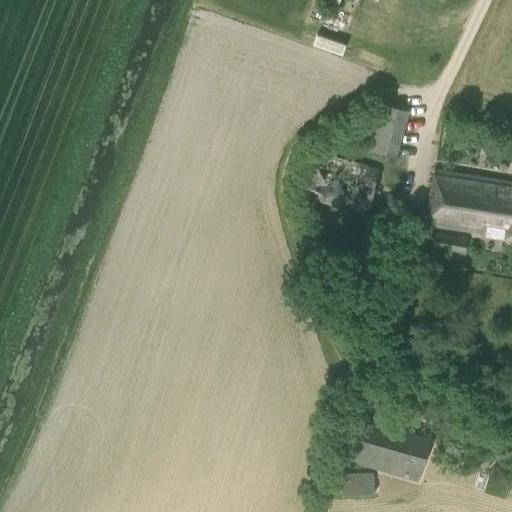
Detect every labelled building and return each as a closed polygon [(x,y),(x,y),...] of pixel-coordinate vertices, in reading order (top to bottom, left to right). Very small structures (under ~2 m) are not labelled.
[(402,155),(411,107),(385,102),(376,151),(402,155)] [(311,149),(299,195),(367,215),(379,169),(311,149)] [(511,181),(434,170),(426,225),(511,237),(511,181)] [(467,239),(425,231),(423,245),(464,253),(467,239)] [(345,416),(332,456),(418,481),(430,437),(411,432),(345,416)] [(373,474),(341,475),(342,495),(374,494),(373,474)]
